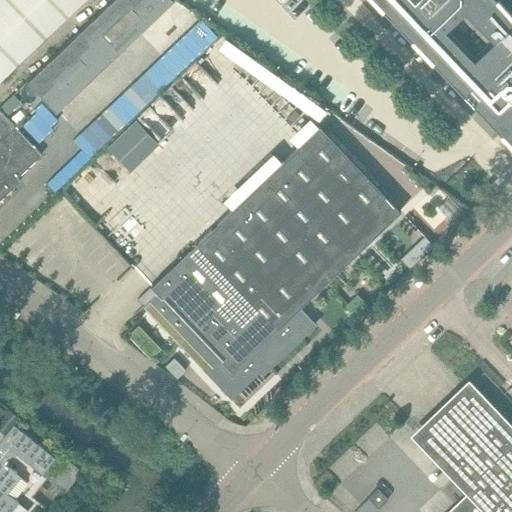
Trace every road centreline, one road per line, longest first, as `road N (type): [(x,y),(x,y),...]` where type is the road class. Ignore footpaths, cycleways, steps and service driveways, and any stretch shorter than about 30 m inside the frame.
road 1 (unknown): [(223,0),(499,235)]
road 2 (tertiary): [(257,471),(511,223)]
road 3 (unclassified): [(257,471),(0,290)]
road 4 (unknown): [(129,290),(306,105)]
